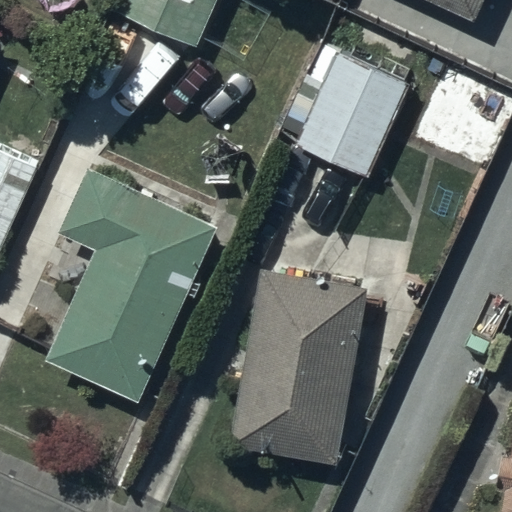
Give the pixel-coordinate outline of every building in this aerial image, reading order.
[(123,0),(195,34),(210,0),(123,0)] [(457,0),(477,9),(480,0),(457,0)] [(323,70),(297,134),(370,164),(409,68),(325,33),(311,66),(323,70)] [(0,238),(39,151),(0,133),(0,238)] [(219,209),(92,152),(62,218),(100,235),(48,348),(138,388),(219,209)] [(370,273),(263,255),(234,431),(341,449),(370,273)] [(511,511),(511,443),(504,442),(500,475),(506,476),(500,511),(511,511)]
